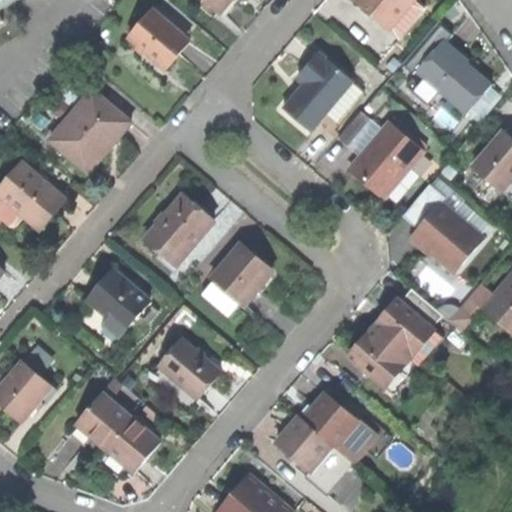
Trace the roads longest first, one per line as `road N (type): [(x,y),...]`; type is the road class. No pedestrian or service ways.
road 1 (residential): [(165,511),(173,489),(352,281)]
road 2 (residential): [(352,281),(363,233),(212,99)]
road 3 (residential): [(180,134),(352,281)]
road 4 (residential): [(28,301),(180,134)]
road 5 (residential): [(212,99),(296,0)]
